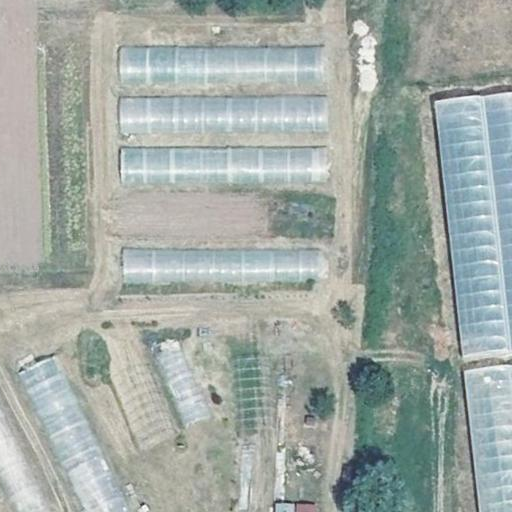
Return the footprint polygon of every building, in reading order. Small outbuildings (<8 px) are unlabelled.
[(322,82),(322,46),(119,50),(119,86),(322,82)] [(511,348),(511,91),(436,99),(459,353),(511,348)] [(328,96),(119,98),(119,134),(328,132),(328,96)] [(329,183),(328,145),(120,151),(121,188),(329,183)] [(123,251),(123,285),(322,280),(321,247),(123,251)] [(21,369),(46,430),(81,416),(57,355),(21,369)] [(511,511),(511,364),(465,369),(478,511),(511,511)] [(64,462),(85,511),(130,511),(102,445),(64,462)]
